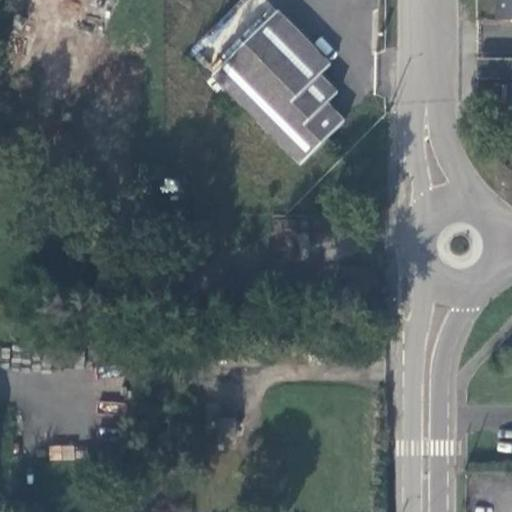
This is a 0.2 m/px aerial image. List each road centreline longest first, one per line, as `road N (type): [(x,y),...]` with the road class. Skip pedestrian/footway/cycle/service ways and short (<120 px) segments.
road 1 (unclassified): [(444,511),(446,341),(460,275)]
road 2 (unknown): [(0,371),(233,378)]
road 3 (unclassified): [(458,181),(437,97),(437,0)]
road 4 (unclassified): [(458,181),(432,202),(425,235),(440,264),(460,275)]
